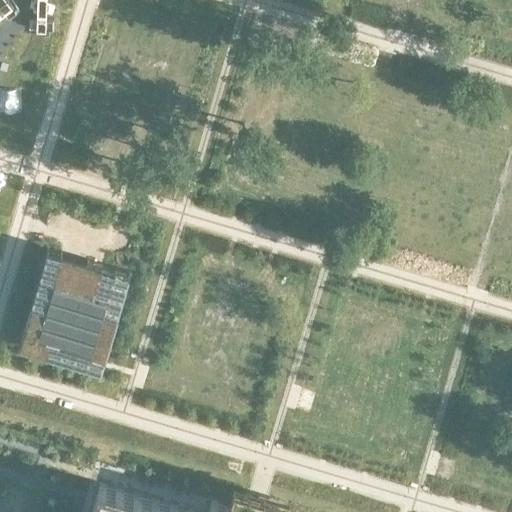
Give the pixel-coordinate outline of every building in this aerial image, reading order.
[(0,0),(0,16),(4,13),(8,18),(16,12),(14,10),(17,7),(11,0),(0,0)] [(30,0),(29,6),(37,9),(36,19),(29,18),(28,28),(32,29),(31,34),(50,34),(49,29),(53,29),(54,19),(47,19),(47,12),(51,13),(55,4),(47,1),(46,0),(30,0)] [(20,88),(0,88),(0,112),(20,113),(20,88)] [(95,336),(109,340),(129,271),(102,263),(60,250),(47,247),(27,315),(40,319),(36,331),(23,327),(19,342),(87,362),(91,351),(91,349),(95,336)] [(286,511),(289,504),(232,487),(227,504),(211,499),(207,511),(200,511),(99,482),(90,511),(286,511)]
